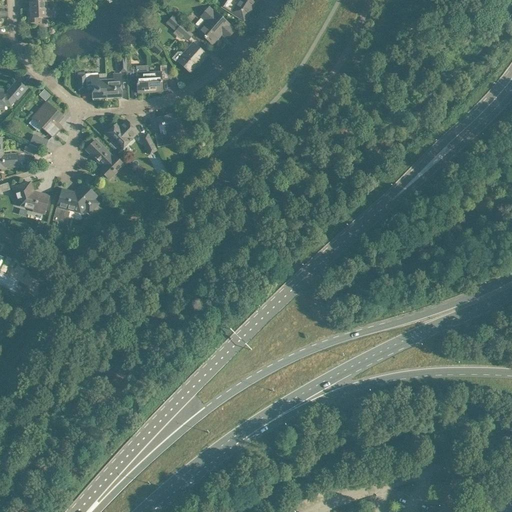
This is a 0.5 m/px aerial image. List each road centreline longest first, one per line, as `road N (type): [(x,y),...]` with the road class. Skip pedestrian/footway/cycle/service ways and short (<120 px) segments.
road 1 (secondary): [(511,277),(331,341),(242,383),(96,511)]
road 2 (secondary): [(390,204),(213,365),(77,511)]
road 3 (secondary): [(207,456),(343,370),(511,292)]
road 4 (secondary): [(207,456),(369,383),(445,371),(511,373)]
road 5 (residential): [(79,108),(119,111),(178,96),(253,41),(275,0)]
road 6 (unclassified): [(308,511),(434,468),(463,472),(493,511)]
road 7 (secondary): [(511,70),(390,204)]
road 8 (secondary): [(511,92),(390,204)]
road 9 (residential): [(13,0),(16,49),(79,108)]
